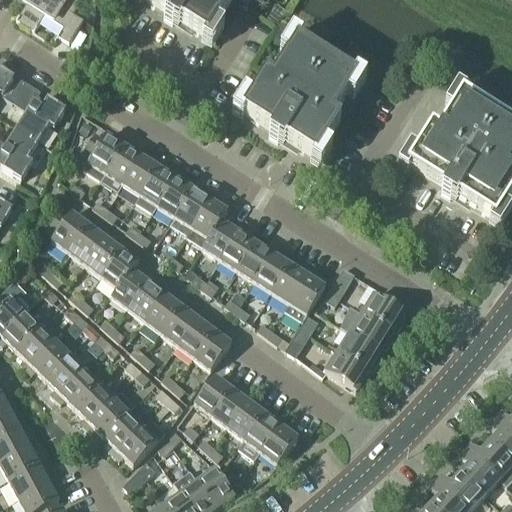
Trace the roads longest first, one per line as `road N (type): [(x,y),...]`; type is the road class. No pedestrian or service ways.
road 1 (residential): [(489,342),(0,31)]
road 2 (residential): [(384,458),(251,362)]
road 3 (tertiary): [(384,458),(489,342)]
